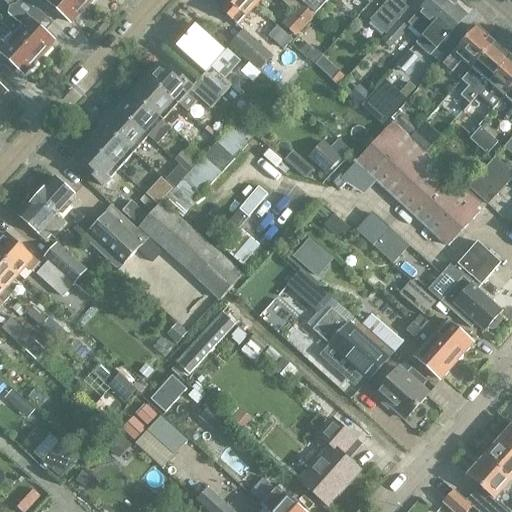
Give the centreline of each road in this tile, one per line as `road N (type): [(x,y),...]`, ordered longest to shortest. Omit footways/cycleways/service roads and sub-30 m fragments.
road 1 (residential): [(154,0),(0,172)]
road 2 (residential): [(378,511),(501,369)]
